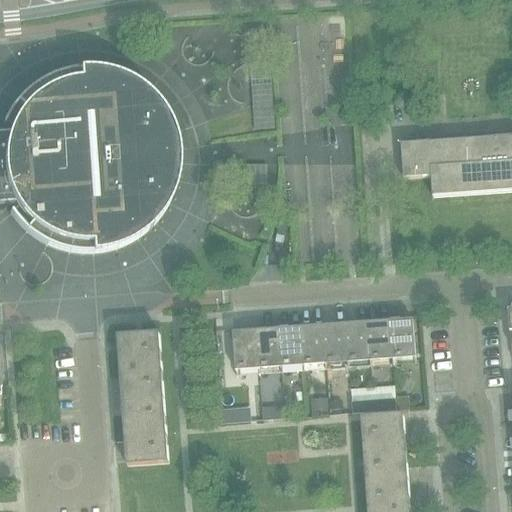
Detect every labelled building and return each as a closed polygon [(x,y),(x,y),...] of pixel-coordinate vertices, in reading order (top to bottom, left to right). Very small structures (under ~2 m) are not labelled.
[(511,138),(475,141),(474,136),(476,136),(474,117),(474,112),(486,111),(484,87),(493,87),(490,39),(436,43),(439,90),(449,90),(450,104),(450,113),(462,113),(464,137),(465,137),(465,142),(400,146),(402,181),(430,179),(432,200),(511,194),(511,138)] [(0,205),(13,204),(22,216),(31,227),(26,230),(36,238),(46,244),(57,249),(70,252),(84,253),(98,252),(111,250),(124,245),(136,238),(148,228),(159,215),(167,201),(172,186),(175,170),(175,156),(173,142),(168,129),(161,115),(151,102),(139,91),(126,83),(113,78),(100,75),(87,74),(73,75),(58,78),(44,84),(31,92),(23,99),(17,106),(22,109),(8,133),(0,133),(0,205)] [(270,85),(251,86),(254,131),(273,129),(270,85)] [(412,319),(390,320),(392,358),(415,356),(412,319)] [(390,320),(367,322),(369,360),(392,358),(390,320)] [(367,322),(344,323),(347,361),(347,371),(370,369),(369,360),(367,322)] [(344,323),(322,325),(324,363),(325,372),(347,371),(347,361),(344,323)] [(322,325),(299,327),(302,365),(324,363),(322,325)] [(299,327),(277,328),(280,366),(302,365),(299,327)] [(277,328),(255,330),(258,368),(280,366),(277,328)] [(255,330),(233,331),(236,370),(258,368),(255,330)] [(117,339),(119,372),(160,369),(158,336),(117,339)] [(119,372),(122,404),(163,401),(160,369),(119,372)] [(390,394),(389,378),(346,378),(346,394),(390,394)] [(407,399),(395,400),(396,413),(408,412),(407,399)] [(395,400),(372,402),(373,415),(396,413),(395,400)] [(122,404),(124,436),(165,433),(163,401),(122,404)] [(341,401),(330,402),(330,412),(342,411),(341,401)] [(372,402),(351,403),(352,416),(362,416),(373,415),(372,402)] [(327,404),(311,405),(312,420),(328,418),(327,404)] [(283,409),(260,410),(261,424),(283,422),(283,409)] [(305,412),(295,412),(296,421),(306,420),(305,412)] [(235,413),(222,414),(222,427),(236,426),(235,413)] [(363,421),(365,454),(406,451),(404,418),(363,421)] [(167,465),(165,433),(124,436),(126,468),(167,465)] [(365,454),(367,486),(409,483),(406,451),(365,454)] [(367,486),(369,511),(410,511),(409,483),(367,486)]
